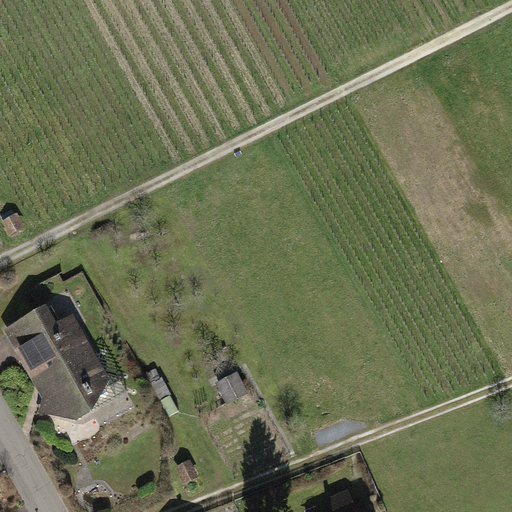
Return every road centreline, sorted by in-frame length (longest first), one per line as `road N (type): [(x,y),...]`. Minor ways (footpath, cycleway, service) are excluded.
road 1 (track): [(511,14),(0,260)]
road 2 (track): [(177,511),(511,382)]
